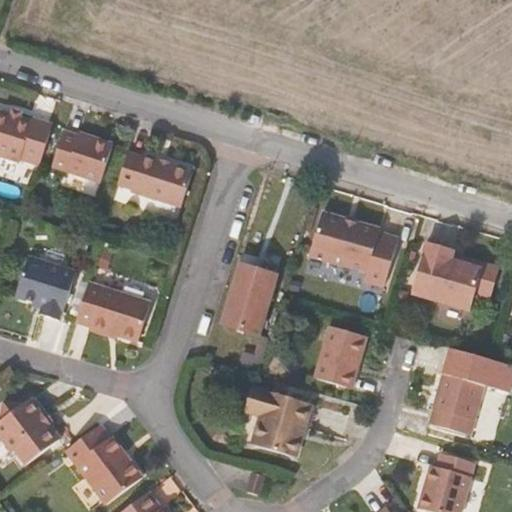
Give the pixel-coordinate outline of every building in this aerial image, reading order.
[(18,101),(31,105),(32,100),(20,96),(18,101)] [(56,153),(69,112),(50,106),(48,110),(31,105),(18,101),(8,98),(0,123),(0,139),(35,150),(36,145),(56,153)] [(90,124),(78,121),(67,153),(114,169),(127,131),(92,120),(90,124)] [(155,147),(144,142),(133,175),(146,179),(144,183),(196,200),(209,161),(156,144),(155,147)] [(393,219),(337,203),(323,247),(379,263),(377,272),(399,280),(414,231),(392,224),(393,219)] [(0,283),(2,285),(16,242),(0,236),(0,283)] [(467,257),(468,249),(469,246),(442,238),(427,290),(483,308),(490,287),(497,266),(467,257)] [(90,262),(44,246),(30,285),(59,295),(58,303),(75,308),(90,262)] [(511,267),(511,263),(468,249),(467,257),(497,266),(490,287),(505,291),(511,267)] [(286,265),(255,256),(237,313),(253,318),(263,283),(281,288),(286,265)] [(106,269),(94,308),(108,314),(140,324),(154,330),(168,290),(106,269)] [(140,324),(108,314),(106,319),(137,330),(140,324)] [(384,329),(347,318),(330,370),(368,381),(384,329)] [(480,428),(485,414),(494,378),(459,368),(445,418),(480,428)] [(333,398),(279,381),(271,406),(282,410),(274,438),(317,450),(333,398)] [(73,426),(44,387),(34,394),(17,391),(13,410),(6,415),(26,440),(30,437),(40,452),(73,426)] [(489,416),(485,414),(480,428),(485,430),(489,416)] [(110,416),(78,438),(118,494),(153,467),(123,425),(119,429),(110,416)] [(467,511),(484,456),(449,445),(445,460),(440,458),(426,502),(462,511),(467,511)] [(285,469),(273,467),(267,484),(279,489),(285,469)] [(170,498),(157,481),(124,506),(115,511),(180,511),(185,509),(175,494),(170,498)] [(407,511),(401,503),(386,511),(407,511)]
